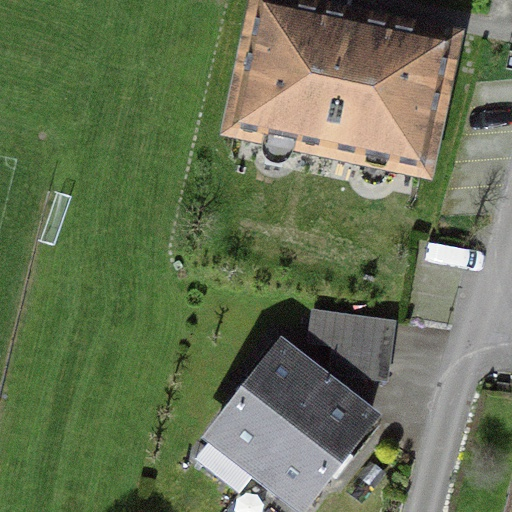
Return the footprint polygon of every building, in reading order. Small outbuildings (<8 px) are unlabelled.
[(228,132),(421,173),(449,42),(256,1),(228,132)] [(396,320),(339,312),(332,370),(389,377),(396,320)] [(332,347),(336,319),(311,316),(307,344),(332,347)] [(232,403),(236,406),(210,439),(254,473),(322,386),(278,352),(252,385),(248,382),(232,403)] [(366,421),(322,386),(254,473),(248,481),(271,498),(277,490),(299,508),(324,475),(332,481),(349,460),(341,454),(366,421)]
